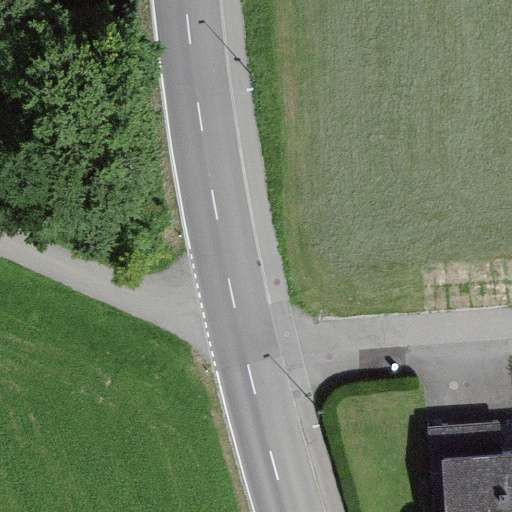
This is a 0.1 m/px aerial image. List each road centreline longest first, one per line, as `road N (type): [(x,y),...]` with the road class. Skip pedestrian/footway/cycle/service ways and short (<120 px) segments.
road 1 (tertiary): [(190,0),(190,40),(252,343)]
road 2 (residential): [(0,237),(252,343)]
road 3 (residential): [(252,343),(511,325)]
road 4 (tertiary): [(252,343),(302,511)]
